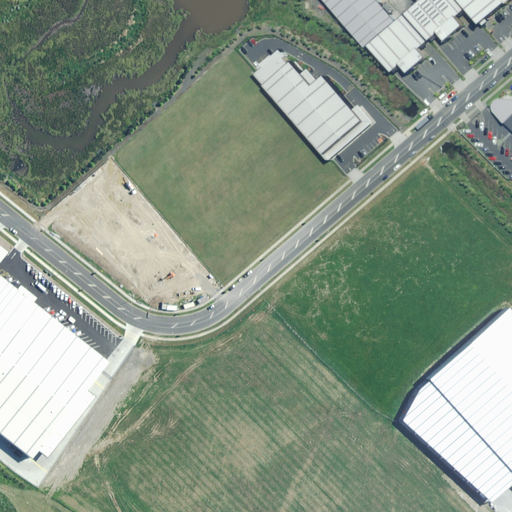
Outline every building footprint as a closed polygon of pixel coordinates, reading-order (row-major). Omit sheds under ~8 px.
[(398,21),(379,0),(325,0),(367,48),(371,45),(398,21)] [(467,8),(460,0),(424,0),(422,2),(407,14),(430,41),(439,33),(447,42),(466,25),(458,16),(467,8)] [(511,0),(460,0),(467,8),(481,24),(507,2),(509,3),(511,0)] [(430,41),(407,14),(371,45),(394,72),(402,65),(409,74),(428,58),(420,49),(430,41)] [(298,58),(269,83),(329,153),(369,119),(330,74),(319,83),(298,58)] [(493,110),(494,112),(511,129),(511,98),(501,97),(498,99),(493,106),(493,110)] [(73,203),(140,284),(165,287),(191,265),(133,198),(125,205),(113,191),(106,191),(100,196),(94,190),(89,190),(73,203)] [(0,438),(26,459),(104,361),(0,278),(0,260),(6,253),(0,248),(0,438)] [(511,317),(504,309),(417,387),(405,419),(502,510),(511,501),(511,317)]
